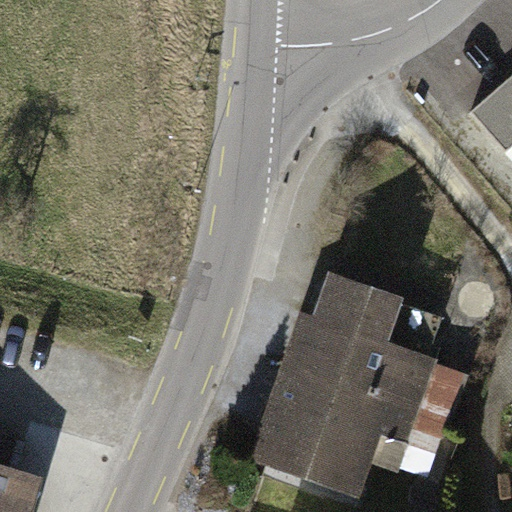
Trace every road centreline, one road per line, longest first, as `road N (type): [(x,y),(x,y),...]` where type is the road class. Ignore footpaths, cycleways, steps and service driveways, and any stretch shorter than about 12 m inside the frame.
road 1 (tertiary): [(133,511),(228,273),(260,47)]
road 2 (unknown): [(361,40),(476,200),(511,266)]
road 3 (tertiary): [(260,47),(361,40),(445,0)]
